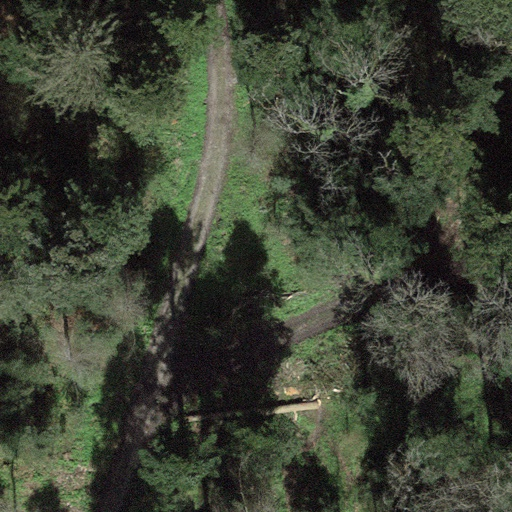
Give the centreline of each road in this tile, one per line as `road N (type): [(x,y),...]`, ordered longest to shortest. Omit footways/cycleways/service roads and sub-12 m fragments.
road 1 (track): [(87,511),(209,125),(209,17),(202,0)]
road 2 (track): [(120,421),(511,261)]
